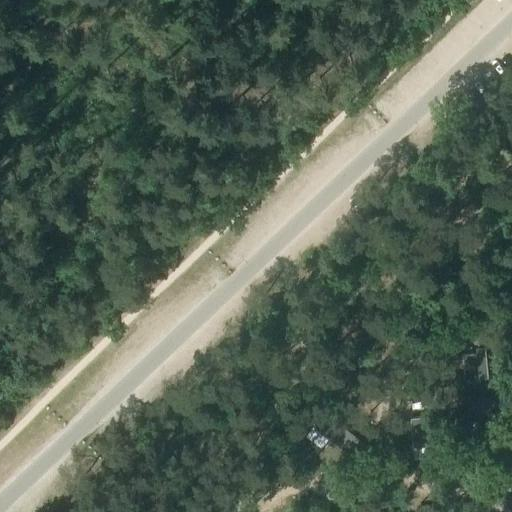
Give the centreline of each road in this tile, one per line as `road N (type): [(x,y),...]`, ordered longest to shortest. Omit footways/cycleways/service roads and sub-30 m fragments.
road 1 (unclassified): [(0,503),(511,20)]
road 2 (unknown): [(371,438),(410,466),(511,510)]
